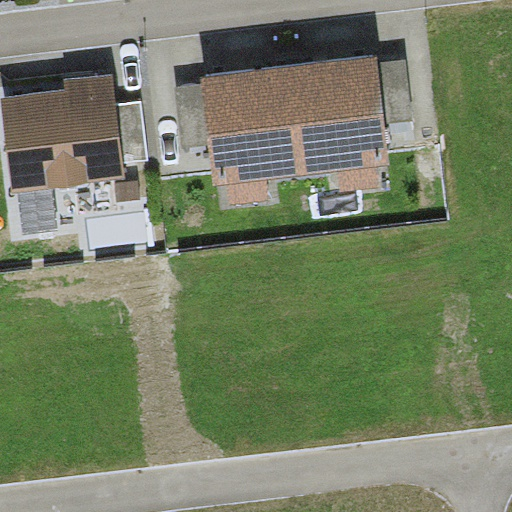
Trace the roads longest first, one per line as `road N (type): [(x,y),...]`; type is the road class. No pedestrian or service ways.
road 1 (residential): [(511,449),(7,511)]
road 2 (residential): [(0,38),(339,0)]
